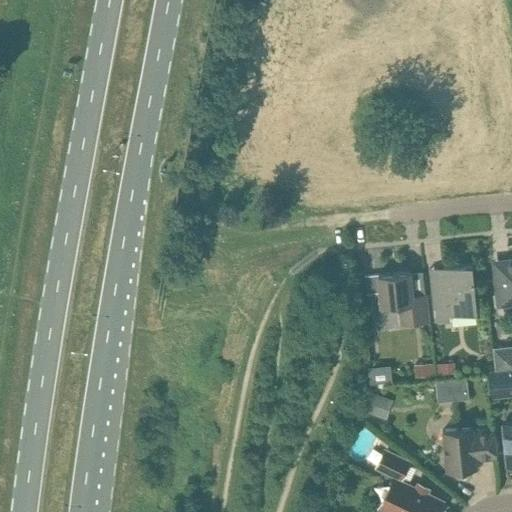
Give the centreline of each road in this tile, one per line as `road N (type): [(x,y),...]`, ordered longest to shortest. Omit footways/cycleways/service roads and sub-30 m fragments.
road 1 (primary): [(111,0),(51,320),(25,511)]
road 2 (primary): [(84,511),(170,0)]
